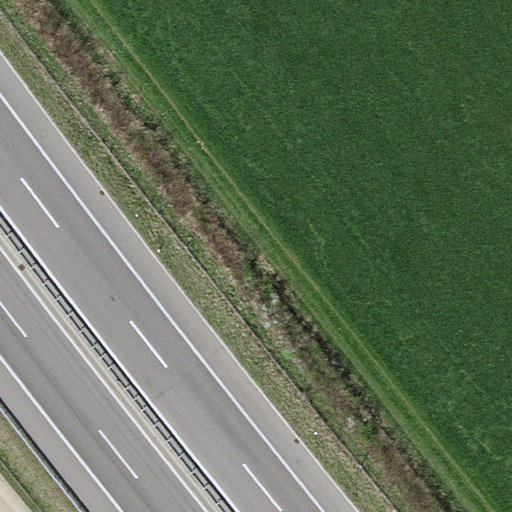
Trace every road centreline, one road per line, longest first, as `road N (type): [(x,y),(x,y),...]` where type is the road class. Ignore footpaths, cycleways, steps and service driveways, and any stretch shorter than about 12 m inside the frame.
road 1 (motorway): [(278,511),(0,150)]
road 2 (motorway): [(0,304),(163,511)]
